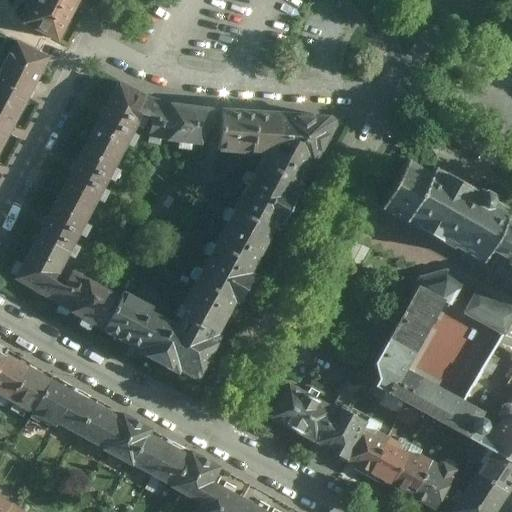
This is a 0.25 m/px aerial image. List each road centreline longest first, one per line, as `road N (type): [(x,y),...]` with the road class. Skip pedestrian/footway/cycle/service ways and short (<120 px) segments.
road 1 (residential): [(214,435),(385,103)]
road 2 (residential): [(91,41),(193,81),(385,103)]
road 3 (residential): [(0,314),(214,435)]
road 4 (residential): [(0,221),(91,41)]
road 5 (residential): [(214,435),(351,511)]
road 6 (tertiary): [(411,88),(440,119),(511,161)]
